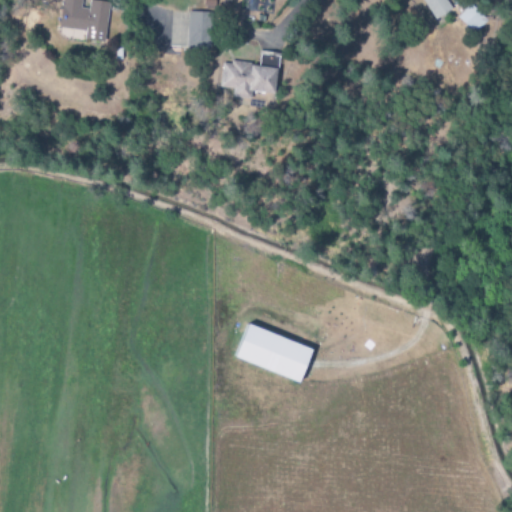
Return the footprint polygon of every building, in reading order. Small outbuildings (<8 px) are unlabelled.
[(61,0),(58,28),(85,32),(84,43),(103,45),(108,3),(89,0),(88,9),(80,8),(81,0),(61,0)] [(451,10),(445,0),(421,0),(434,20),(451,10)] [(456,17),(473,34),(486,21),(469,4),(456,17)] [(211,13),(187,12),(186,50),(209,51),(211,13)] [(271,104),(278,55),(259,52),(258,66),(221,61),(218,87),(232,89),(230,98),(271,104)] [(233,359),(298,383),(310,350),(245,326),(233,359)]
